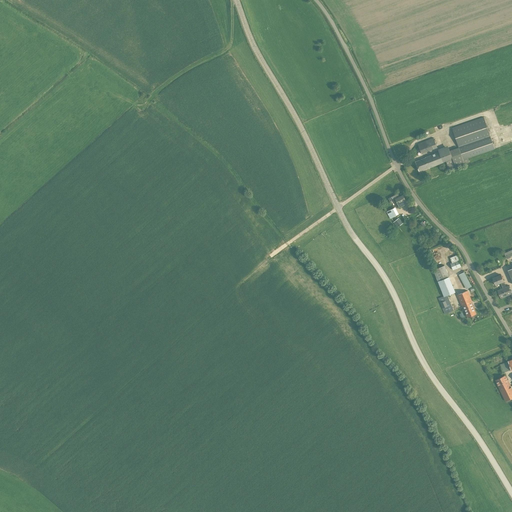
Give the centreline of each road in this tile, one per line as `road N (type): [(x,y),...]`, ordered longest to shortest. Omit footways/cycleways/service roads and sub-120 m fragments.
road 1 (tertiary): [(511,492),(418,357),(387,282),(337,208)]
road 2 (tertiary): [(337,208),(235,0)]
road 3 (unclassified): [(511,336),(462,249),(396,165)]
road 4 (unclassified): [(396,165),(363,83),(315,0)]
